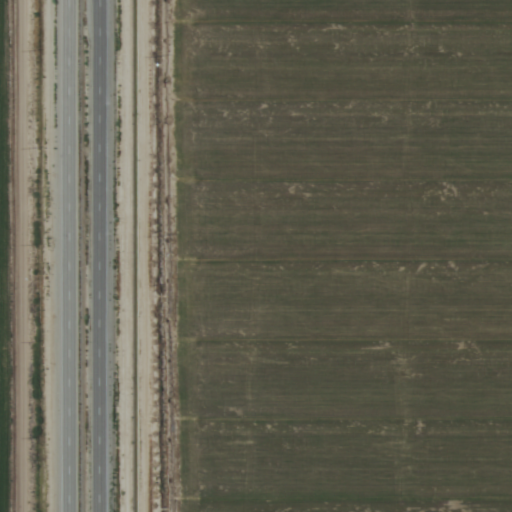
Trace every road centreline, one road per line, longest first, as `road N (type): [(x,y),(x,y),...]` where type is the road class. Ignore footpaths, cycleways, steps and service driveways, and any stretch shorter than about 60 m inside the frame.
road 1 (trunk): [(93,511),(97,0)]
road 2 (trunk): [(65,0),(62,511)]
